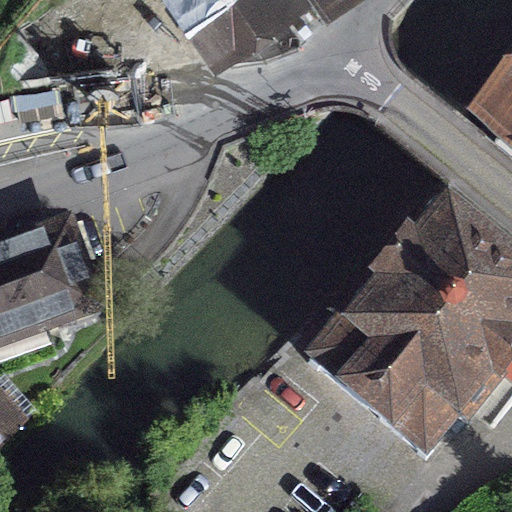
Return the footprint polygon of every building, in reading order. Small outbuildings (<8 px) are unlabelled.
[(173,0),(218,60),(299,0),(173,0)] [(314,0),(321,9),(332,0),(314,0)] [(511,96),(492,121),(511,136),(511,96)] [(511,245),(445,189),(314,343),(439,449),(473,409),(490,424),(511,399),(511,245)] [(0,242),(0,339),(114,302),(84,214),(0,242)]
